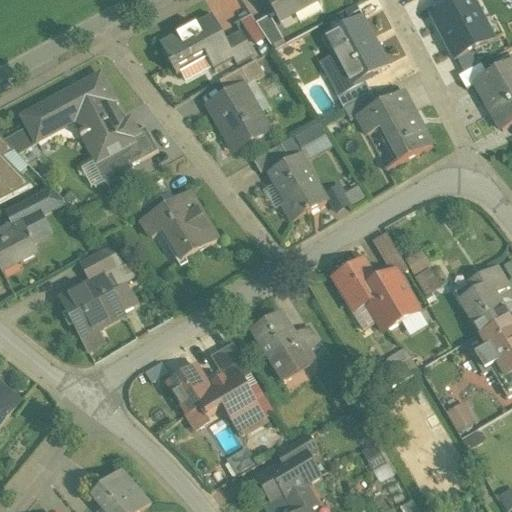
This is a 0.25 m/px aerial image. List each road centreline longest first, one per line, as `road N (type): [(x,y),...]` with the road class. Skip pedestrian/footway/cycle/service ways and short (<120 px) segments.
road 1 (residential): [(99,24),(287,271)]
road 2 (residential): [(91,405),(124,368),(287,271)]
road 3 (residential): [(287,271),(470,162)]
road 4 (residential): [(470,162),(386,0)]
road 5 (residential): [(201,511),(91,405)]
road 6 (residential): [(9,511),(91,405)]
